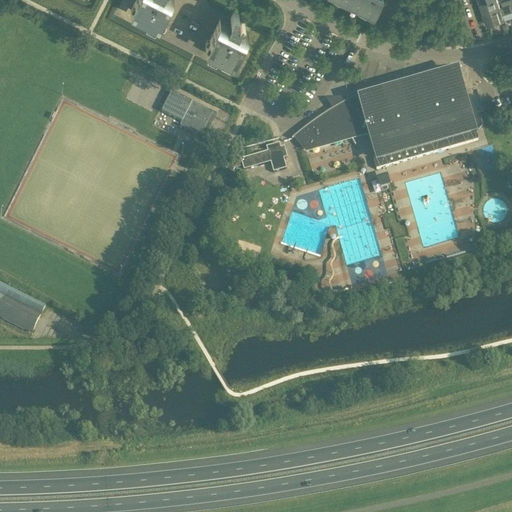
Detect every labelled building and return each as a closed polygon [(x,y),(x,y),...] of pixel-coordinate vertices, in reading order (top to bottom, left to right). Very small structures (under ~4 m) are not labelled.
[(134,0),(130,10),(144,17),(158,24),(170,0),(134,0)] [(341,0),(373,16),(377,8),(380,0),(341,0)] [(486,0),(479,3),(483,13),(482,14),(500,8),(496,0),(486,0)] [(510,5),(500,8),(482,14),(483,14),(486,25),(486,26),(504,20),(504,19),(503,19),(502,15),(511,11),(510,5)] [(239,22),(237,20),(236,20),(238,13),(233,11),(230,20),(228,23),(220,19),(205,48),(234,62),(248,33),(239,29),(241,26),(244,22),(241,19),(239,22)] [(296,136),(307,149),(369,131),(377,158),(373,160),(376,170),(478,140),(475,130),(471,131),(458,86),(462,85),(457,68),(461,68),(461,67),(454,68),(447,69),(441,70),(434,71),(427,72),(421,74),(414,75),(408,77),(401,79),(395,81),(389,83),(382,85),(376,88),(370,90),(364,93),(358,96),(352,99),(348,101),(329,101),(328,100),(328,101),(333,109),(326,113),(321,117),(316,120),(311,124),(306,128),(301,131),(296,135),(291,139),(292,140),(296,136)] [(200,137),(212,113),(171,92),(161,112),(181,122),(179,127),(200,137)] [(240,158),(233,155),(226,169),(232,173),(235,168),(236,168),(242,166),(243,171),(270,163),(273,173),(286,169),(283,159),(287,158),(284,147),(280,148),(267,152),(241,160),(239,159),(240,158)] [(387,185),(387,184),(385,178),(379,180),(382,191),(388,189),(387,185)] [(45,306),(0,282),(0,317),(31,333),(40,314),(45,306)]
